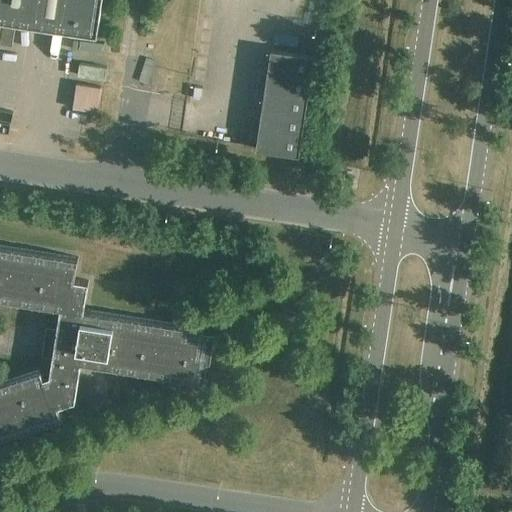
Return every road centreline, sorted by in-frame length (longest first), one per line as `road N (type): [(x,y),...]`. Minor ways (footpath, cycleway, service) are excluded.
road 1 (unclassified): [(428,0),(349,511)]
road 2 (unclassified): [(428,511),(501,0)]
